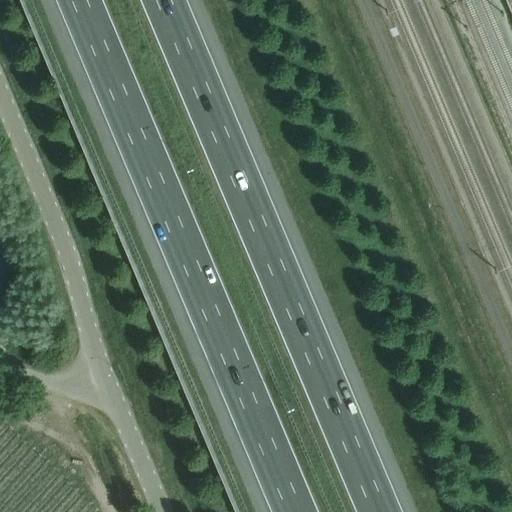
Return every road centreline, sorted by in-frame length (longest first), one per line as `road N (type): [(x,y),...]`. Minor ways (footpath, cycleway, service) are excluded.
road 1 (motorway): [(78,0),(294,511)]
road 2 (motorway): [(379,511),(163,0)]
road 3 (unclassified): [(100,380),(80,295),(0,102)]
road 4 (unclassified): [(155,511),(100,380)]
